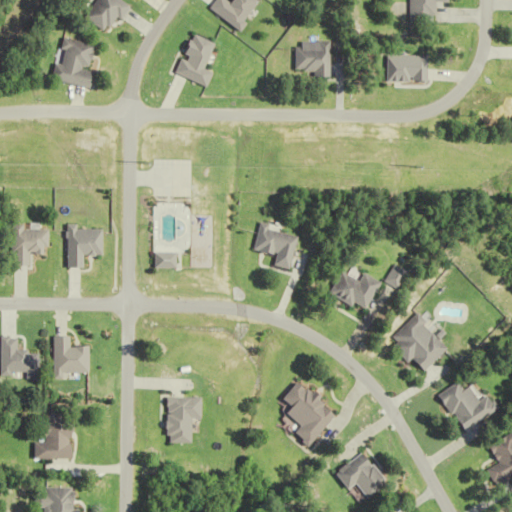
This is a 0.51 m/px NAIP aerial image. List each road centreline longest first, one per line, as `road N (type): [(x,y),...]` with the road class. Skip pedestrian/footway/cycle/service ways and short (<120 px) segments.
road 1 (residential): [(175,0),(135,61),(128,94),(125,511)]
road 2 (residential): [(489,0),(489,48),(445,108),(127,115)]
road 3 (residential): [(451,511),(380,391),(338,350),(230,307),(126,303)]
road 4 (residential): [(0,111),(127,115)]
road 5 (residential): [(0,303),(126,303)]
